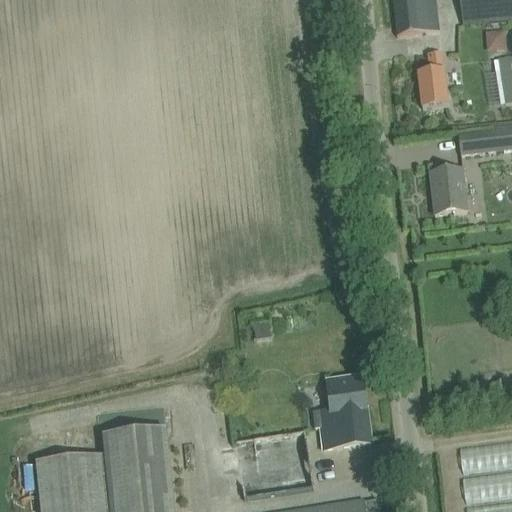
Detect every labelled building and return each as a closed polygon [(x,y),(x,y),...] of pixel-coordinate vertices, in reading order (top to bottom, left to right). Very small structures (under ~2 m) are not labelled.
[(392,0),(396,40),(439,35),(435,0),(392,0)] [(511,0),(458,0),(462,28),(511,21),(511,0)] [(422,113),(448,110),(444,74),(443,74),(441,56),(428,58),(430,75),(418,76),(422,113)] [(511,65),(506,66),(507,79),(496,80),(497,111),(511,110),(511,65)] [(511,128),(493,131),(494,135),(496,155),(511,152),(511,128)] [(494,135),(458,139),(460,159),(496,155),(494,135)] [(462,173),(430,177),(435,219),(467,216),(462,173)] [(365,412),(363,390),(358,390),(357,381),(327,386),(331,412),(312,415),(315,432),(320,431),(323,453),(371,446),(367,411),(365,412)] [(105,459),(109,511),(173,511),(166,432),(102,439),(105,459)] [(235,448),(244,503),(313,492),(304,437),(235,448)] [(40,511),(109,511),(105,459),(36,466),(40,511)] [(364,511),(363,505),(363,503),(301,511),(364,511)] [(378,511),(377,503),(363,505),(364,511),(378,511)]
